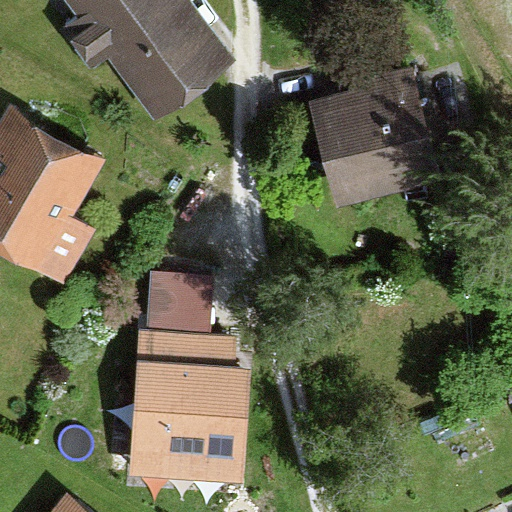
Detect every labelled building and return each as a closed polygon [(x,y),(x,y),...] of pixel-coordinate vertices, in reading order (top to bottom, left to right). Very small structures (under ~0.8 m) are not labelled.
[(185,0),(81,0),(161,101),(226,51),(185,0)] [(336,194),(442,169),(410,40),(305,65),(336,194)] [(96,164),(8,116),(0,131),(0,243),(64,279),(89,233),(65,220),(96,164)] [(153,266),(152,305),(218,306),(219,267),(153,266)] [(245,344),(127,339),(122,455),(240,460),(245,344)] [(56,511),(91,511),(70,495),(56,511)]
